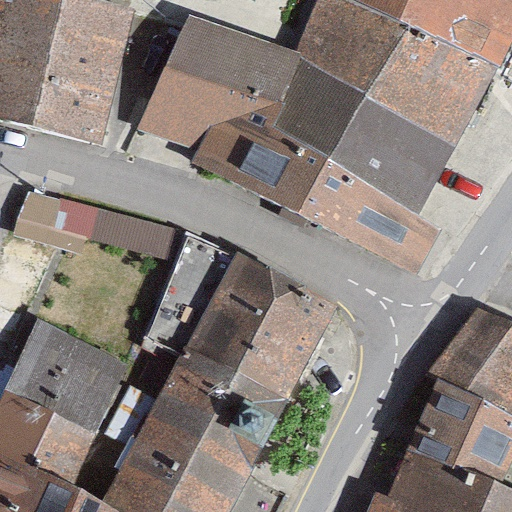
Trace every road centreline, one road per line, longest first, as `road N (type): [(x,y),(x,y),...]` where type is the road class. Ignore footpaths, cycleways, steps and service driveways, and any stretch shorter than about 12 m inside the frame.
road 1 (residential): [(423,321),(183,203),(0,150)]
road 2 (residential): [(322,511),(423,321)]
road 3 (residential): [(423,321),(511,206)]
